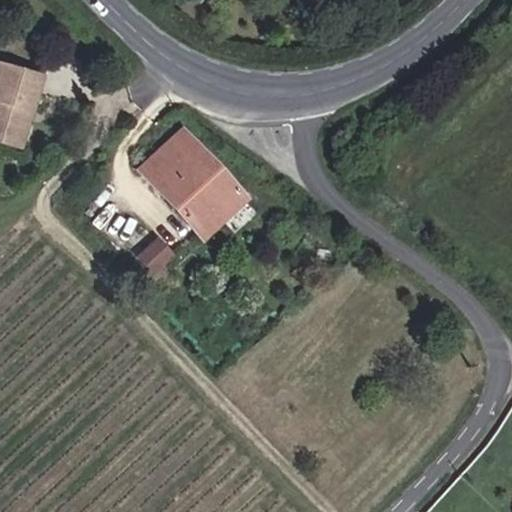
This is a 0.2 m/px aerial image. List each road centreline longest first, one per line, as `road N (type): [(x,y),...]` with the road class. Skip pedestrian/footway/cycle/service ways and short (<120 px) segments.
road 1 (unclassified): [(409,511),(493,410),(503,381),(491,338),(464,299),(374,230),(316,166),(299,98)]
road 2 (tertiary): [(104,0),(189,73),(238,94),(299,98)]
road 3 (tertiary): [(299,98),(346,89),(408,60),(465,0)]
